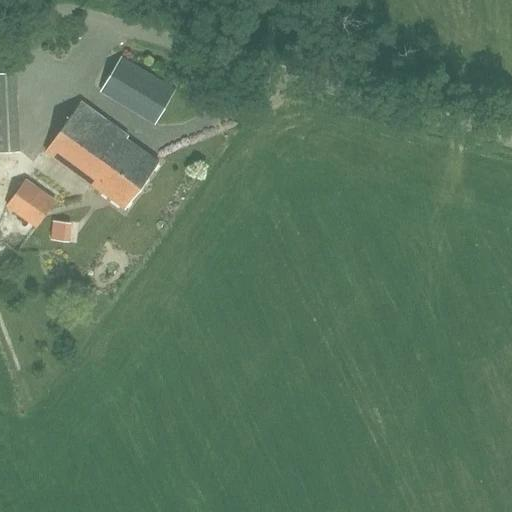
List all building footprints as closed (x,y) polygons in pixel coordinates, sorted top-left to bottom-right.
[(155,126),(176,89),(122,57),(101,94),(155,126)] [(0,151),(19,151),(16,75),(0,75),(0,151)] [(124,209),(158,162),(126,139),(128,137),(82,104),(46,152),(124,209)] [(37,229),(57,201),(26,180),(7,208),(37,229)] [(57,221),(56,240),(73,241),(74,222),(57,221)]
